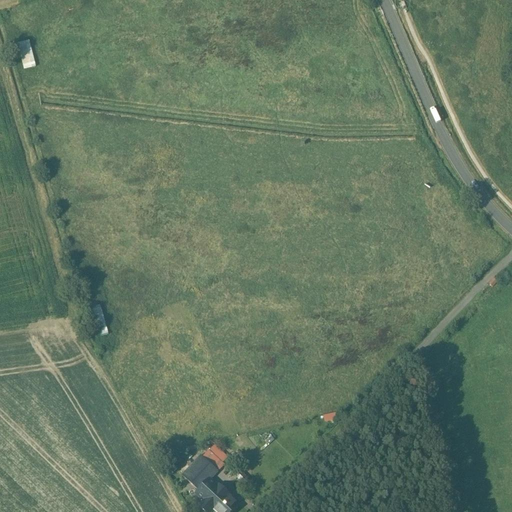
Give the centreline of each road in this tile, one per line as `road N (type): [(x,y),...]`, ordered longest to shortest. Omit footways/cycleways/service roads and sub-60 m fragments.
road 1 (unclassified): [(511,253),(267,511)]
road 2 (tertiary): [(384,0),(443,140),(474,190),(511,226)]
